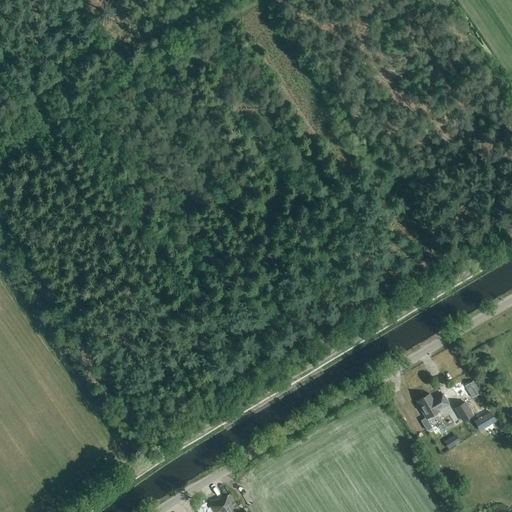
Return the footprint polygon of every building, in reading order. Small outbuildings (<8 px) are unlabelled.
[(472,398),(481,392),(474,381),(465,386),(472,398)] [(449,404),(442,393),(433,399),(430,393),(417,402),(420,407),(419,408),(426,420),(440,411),(440,410),(449,404)] [(463,422),(474,415),(466,402),(455,408),(463,422)] [(490,412),(474,422),(480,431),(496,422),(490,412)] [(448,448),(460,440),(457,436),(445,443),(448,448)] [(240,511),(229,494),(209,507),(211,511),(240,511)]
